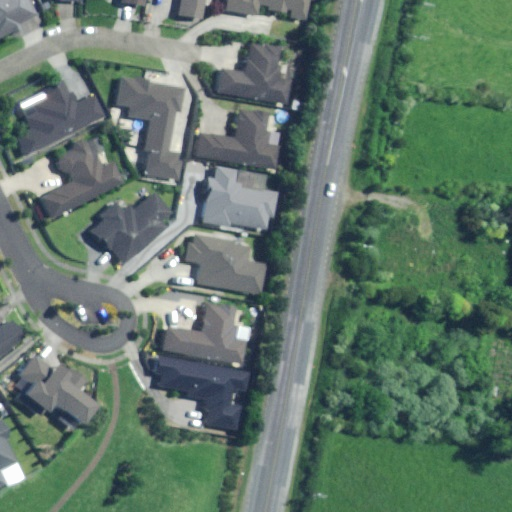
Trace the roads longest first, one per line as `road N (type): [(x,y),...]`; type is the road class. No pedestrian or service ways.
road 1 (secondary): [(264,511),(355,0)]
road 2 (residential): [(0,72),(92,36),(200,54)]
road 3 (residential): [(39,280),(101,295),(116,304),(122,323),(117,336),(93,340),(61,324),(46,303)]
